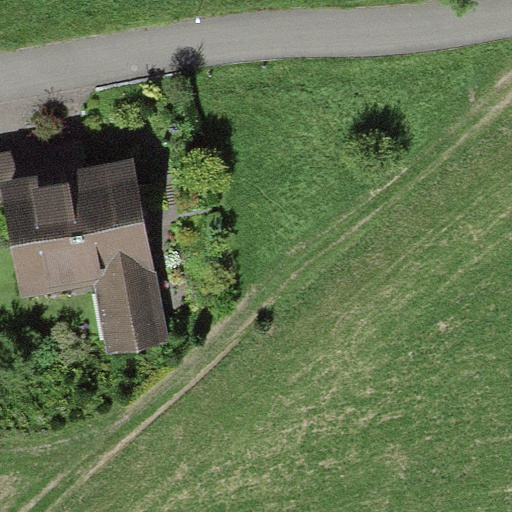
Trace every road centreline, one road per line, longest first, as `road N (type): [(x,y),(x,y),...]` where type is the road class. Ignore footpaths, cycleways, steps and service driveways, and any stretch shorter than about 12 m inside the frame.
road 1 (track): [(511,90),(32,511)]
road 2 (residential): [(511,8),(0,71)]
